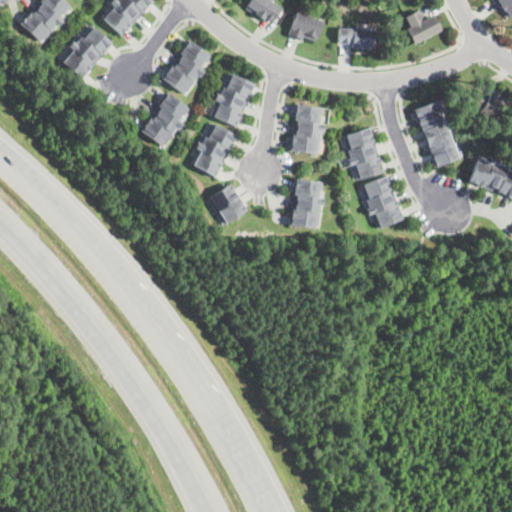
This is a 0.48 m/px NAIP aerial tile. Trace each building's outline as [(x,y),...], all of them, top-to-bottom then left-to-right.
[(65,0),(71,5),(65,12),(63,10),(59,15),(65,19),(60,25),(56,21),(43,37),(41,36),(39,39),(19,22),(37,0),(65,0)] [(152,0),(141,12),(140,11),(139,12),(140,13),(132,22),(131,21),(129,22),(131,24),(122,35),(121,35),(102,18),(113,5),(108,1),(109,0),(152,0)] [(250,0),(272,0),(271,2),(281,9),(272,22),(265,17),(263,21),(245,8),(250,0)] [(511,0),(511,15),(507,19),(492,0),(511,0)] [(419,11),(424,20),(433,15),(441,31),(413,45),(405,30),(409,28),(404,18),(418,10),(419,11)] [(322,21),(315,41),(302,37),(300,41),(287,36),(296,12),(322,21)] [(89,23),(112,42),(102,54),(99,52),(98,54),(100,56),(93,65),(90,62),(89,64),(91,66),(81,79),(61,62),(72,48),(67,44),(72,39),(75,42),(80,36),(82,37),(82,36),(79,34),(89,23)] [(373,29),(372,50),(352,49),(352,45),(338,44),(338,28),(373,29)] [(206,61),(204,60),(201,65),(207,70),(202,77),(197,74),(186,91),(184,90),(183,92),(161,78),(188,38),(211,54),(206,61)] [(248,97),(246,96),(245,98),(247,99),(241,110),(240,109),(239,110),(242,111),(234,127),(212,115),(219,101),(212,98),(215,92),(219,93),(223,87),(224,87),(225,86),(224,85),(231,72),(254,84),(248,97)] [(480,89),(488,95),(491,91),(506,100),(492,122),(478,113),(480,110),(470,103),(479,89),(480,89)] [(189,107),(185,114),(183,113),(179,119),(184,123),(180,129),(176,126),(165,143),(163,143),(162,144),(140,129),(166,91),(189,107)] [(440,111),(443,119),(445,118),(452,135),(451,136),(453,140),(452,140),(452,142),(455,141),(456,144),(457,143),(462,155),(436,166),(412,109),(437,98),(442,110),(440,111)] [(321,115),(318,115),(318,116),(319,116),(319,122),(323,122),(322,131),(321,131),(320,135),(318,135),(318,137),(319,137),(318,150),(316,150),(316,153),(289,150),(290,133),(293,134),(295,120),(293,119),(294,103),(322,106),(321,115)] [(210,121),(236,136),(229,149),(227,148),(227,149),(229,150),(222,161),(219,159),(218,160),(222,162),(214,176),(191,163),(199,150),(193,147),(197,141),(201,143),(205,135),(206,136),(208,133),(204,131),(210,121)] [(372,141),(372,142),(374,141),(377,153),(376,154),(377,155),(378,155),(383,170),(356,179),(352,163),(348,165),(346,159),(350,158),(347,148),(349,147),(344,133),(369,126),(373,140),(372,141)] [(499,162),(511,166),(511,193),(511,196),(497,192),(497,190),(496,190),(495,191),(484,187),(485,184),(482,183),(481,187),(467,181),(477,157),(491,162),(493,157),(500,160),(499,162)] [(389,189),(390,190),(392,189),(397,201),(395,202),(395,203),(397,202),(403,217),(379,227),(373,212),(368,214),(366,207),(369,206),(366,198),(367,197),(361,183),(386,173),(391,188),(389,189)] [(322,181),(321,190),(318,189),(317,196),(324,197),(322,205),(319,204),(319,206),(321,207),(321,210),(319,210),(318,212),(320,212),(318,224),(317,223),(316,227),(289,223),(292,208),(294,208),(297,194),(293,194),(295,177),(322,181)] [(247,209),(222,224),(216,214),(218,212),(214,206),(211,208),(206,200),(211,198),(209,194),(230,181),(247,209)]
